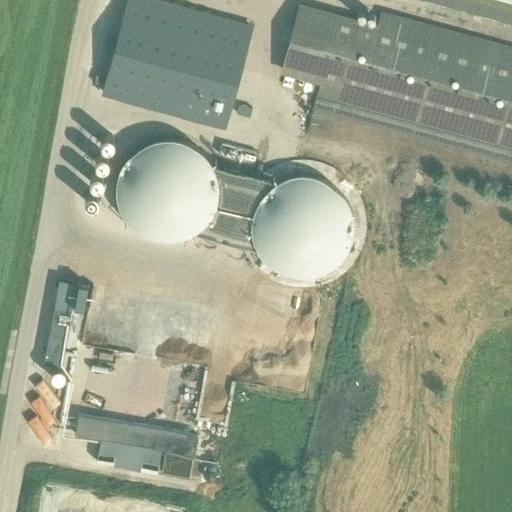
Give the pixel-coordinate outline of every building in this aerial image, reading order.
[(225,125),(252,27),(152,0),(127,0),(102,91),(178,112),(225,125)] [(511,0),(429,0),(511,22),(511,0)] [(282,70),(321,81),(313,109),(511,163),(511,47),(382,12),(377,27),(299,6),(282,70)] [(154,237),(157,238),(162,238),(166,238),(170,238),(175,238),(179,237),(183,236),(187,235),(191,233),(195,232),(257,248),(260,252),(262,255),(265,258),(268,261),(272,264),(275,267),(279,269),(283,271),(287,273),(290,274),(294,275),(297,275),(301,276),(305,276),(309,275),(312,275),(316,274),(320,273),(323,271),(327,270),(330,268),(333,266),(336,263),(338,261),(341,258),(343,255),(345,251),(348,248),(349,245),(351,241),(352,237),(353,233),(353,230),(354,226),(354,222),(353,218),(353,214),(352,210),(350,206),(349,203),(347,199),(345,196),(343,193),(340,190),(337,187),(334,185),(331,183),(328,180),(324,178),(321,177),(317,175),(313,174),(309,173),(305,173),(301,173),(297,173),(293,173),(290,174),(286,175),(282,177),(278,179),(275,181),(214,164),(213,164),(207,155),(205,153),(202,150),(199,148),(196,145),(193,143),(190,142),(186,140),(182,139),(179,138),(175,138),(171,137),(168,137),(164,137),(159,138),(155,139),(151,140),(147,142),(143,144),(139,146),(135,148),(131,151),(128,154),(126,157),(123,161),(122,165),(120,169),(119,173),(118,177),(117,181),(117,185),(117,190),(117,194),(117,198),(118,202),(119,206),(121,210),(123,213),(125,217),(128,220),(130,223),(133,225),(136,228),(139,230),(143,232),(146,234),(150,235),(154,237)] [(75,434),(100,439),(161,450),(194,456),(198,435),(79,413),(75,434)] [(157,472),(161,450),(100,439),(96,461),(157,472)]
